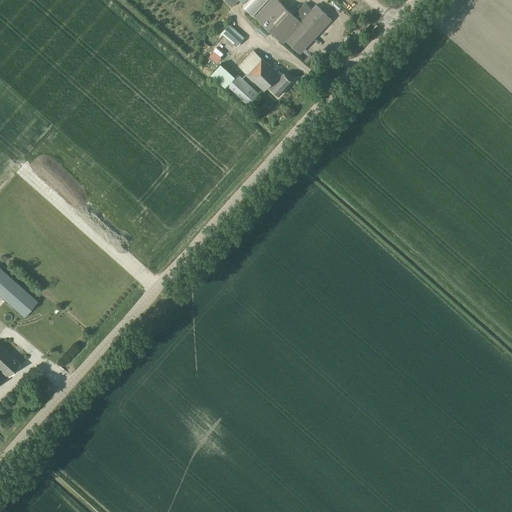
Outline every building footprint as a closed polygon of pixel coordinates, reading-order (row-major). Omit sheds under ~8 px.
[(290,10),(278,0),(250,0),(244,7),(271,31),(283,42),(285,39),(300,53),(331,18),(316,4),(301,21),(289,11),(290,10)] [(237,46),(248,33),(233,19),(221,33),(237,46)] [(280,95),(293,81),(284,73),(279,79),(278,77),(280,74),(254,50),(239,67),(265,91),(275,80),(277,81),(271,87),(280,95)] [(211,67),(214,62),(208,57),(204,61),(211,67)] [(248,106),(260,94),(237,72),(234,74),(221,62),(210,74),(225,87),(226,86),(248,106)] [(0,294),(24,317),(37,302),(0,267),(0,294)] [(0,367),(9,376),(20,363),(0,345),(0,367)]
